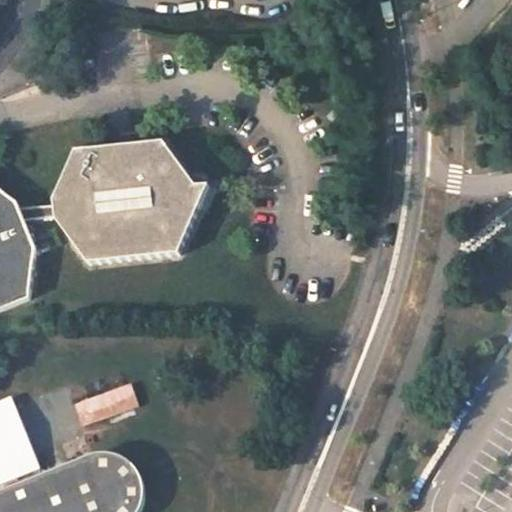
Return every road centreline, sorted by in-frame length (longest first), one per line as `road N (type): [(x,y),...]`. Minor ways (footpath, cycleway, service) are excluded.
road 1 (secondary): [(394,0),(410,96),(399,244),(300,511)]
road 2 (unknown): [(0,100),(199,92),(241,101),(283,124),(307,197),(299,265)]
